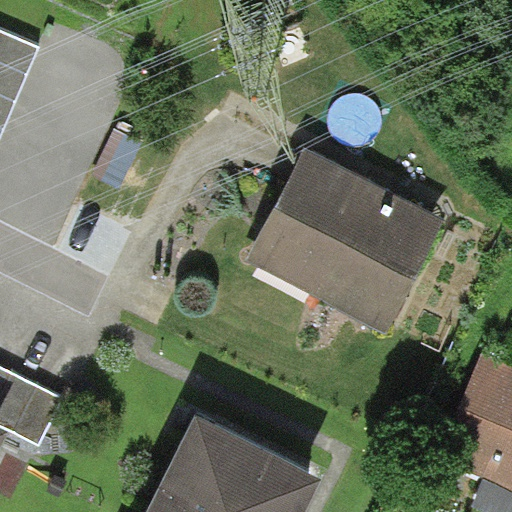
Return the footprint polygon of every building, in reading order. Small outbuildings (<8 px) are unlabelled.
[(0,134),(41,38),(0,20),(0,134)] [(375,170),(303,134),(245,249),(387,320),(445,205),(375,170)] [(511,356),(482,344),(438,449),(483,468),(473,493),(511,509),(511,356)] [(0,358),(0,398),(9,404),(1,421),(38,440),(63,391),(0,358)] [(291,511),(322,450),(194,388),(134,511),(291,511)] [(0,422),(1,421),(9,404),(0,398),(0,422)]
